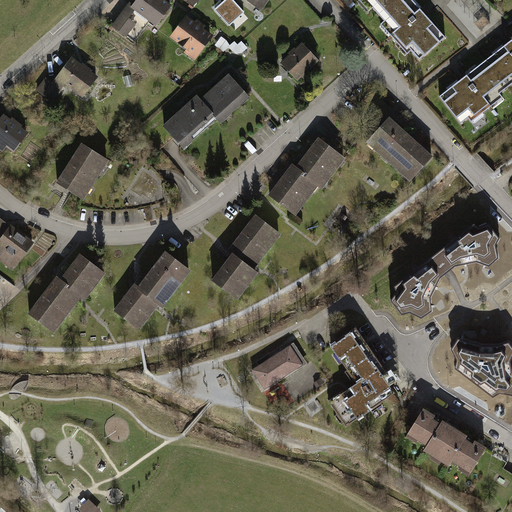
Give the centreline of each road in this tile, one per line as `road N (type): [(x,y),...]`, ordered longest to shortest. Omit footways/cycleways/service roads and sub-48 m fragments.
road 1 (residential): [(511,209),(376,58),(224,199),(171,231),(126,239),(73,235),(23,214),(0,194)]
road 2 (track): [(171,439),(307,474),(380,511)]
road 3 (residential): [(511,440),(434,394),(403,358)]
road 4 (residential): [(96,0),(0,87)]
